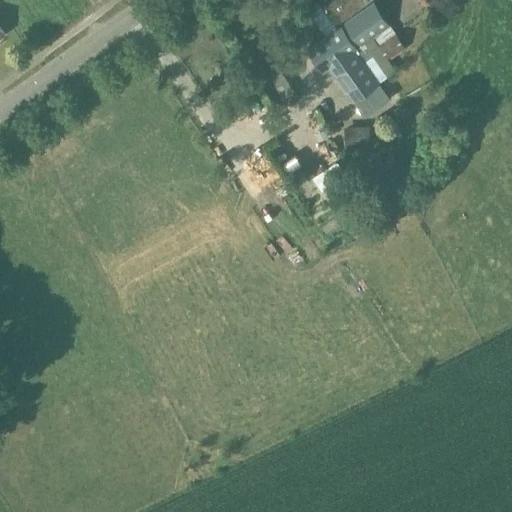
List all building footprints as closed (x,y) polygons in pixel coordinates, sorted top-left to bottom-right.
[(321,0),(338,24),(352,14),(342,0),(321,0)] [(342,0),(352,14),(371,0),(342,0)] [(377,2),(343,27),(382,82),(396,72),(387,60),(408,45),(377,2)] [(382,82),(343,27),(312,49),(327,70),(334,65),(358,99),(382,82)] [(276,69),(259,80),(278,107),(294,96),(276,69)] [(259,106),(241,118),(246,126),(265,114),(259,106)] [(369,126),(343,127),(344,150),(370,148),(369,126)] [(323,171),(313,178),(323,195),(334,189),(323,171)] [(398,195),(388,174),(373,182),(372,180),(353,189),(362,208),(377,201),(382,211),(402,201),(399,194),(398,195)]
